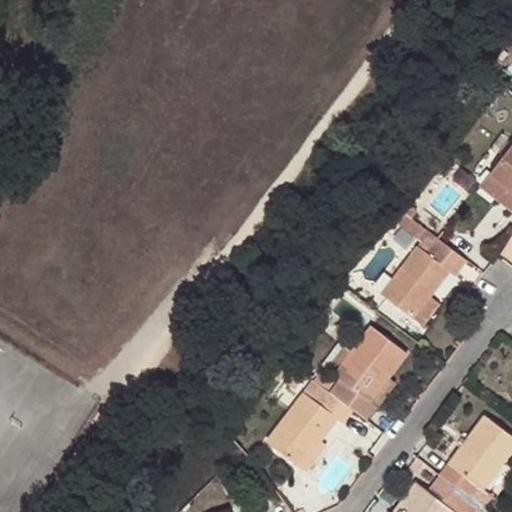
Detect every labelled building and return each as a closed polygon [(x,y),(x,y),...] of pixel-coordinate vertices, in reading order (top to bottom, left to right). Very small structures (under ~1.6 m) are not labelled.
[(487,175),(511,192),(511,142),(487,175)] [(509,209),(511,204),(511,192),(487,175),(478,186),(509,209)] [(421,242),(429,232),(405,215),(397,224),(421,242)] [(437,238),(429,232),(421,242),(418,247),(426,253),(437,238)] [(511,237),(510,236),(499,251),(511,261),(511,237)] [(414,320),(428,298),(448,272),(455,277),(467,260),(437,238),(426,253),(418,247),(381,296),(414,320)] [(438,305),(428,298),(414,320),(422,326),(438,305)] [(338,380),(335,384),(329,392),(352,409),(365,419),(375,406),(369,402),(386,378),(405,353),(369,326),(350,352),(332,375),(338,380)] [(320,366),(332,375),(350,352),(338,343),(320,366)] [(295,388),(304,375),(288,362),(278,376),(295,388)] [(328,392),(329,392),(335,384),(318,372),(312,380),(328,392)] [(369,402),(375,406),(392,383),(386,378),(369,402)] [(312,380),(303,392),(319,404),(328,392),(312,380)] [(336,418),(344,422),(352,409),(329,392),(328,392),(319,404),(303,392),(298,399),(336,418)] [(298,399),(266,444),(299,468),(319,441),(336,418),(298,399)] [(511,434),(483,413),(465,437),(449,457),(439,471),(475,489),(478,486),(483,489),(511,448),(511,434)] [(442,452),(449,457),(465,437),(458,431),(442,452)] [(325,446),(319,441),(299,468),(306,473),(325,446)] [(475,489),(439,471),(437,475),(469,497),(475,489)] [(469,497),(437,475),(429,485),(458,507),(461,509),(469,497)] [(413,483),(404,496),(408,498),(398,511),(453,511),(424,491),(413,483)] [(453,511),(454,511),(458,507),(429,485),(424,491),(453,511)] [(485,494),(487,492),(483,489),(478,486),(475,489),(485,494)] [(485,494),(475,489),(469,497),(478,504),(485,494)] [(398,511),(408,498),(404,496),(402,499),(391,491),(376,511),(398,511)] [(471,511),(478,504),(469,497),(461,509),(466,511),(471,511)]
